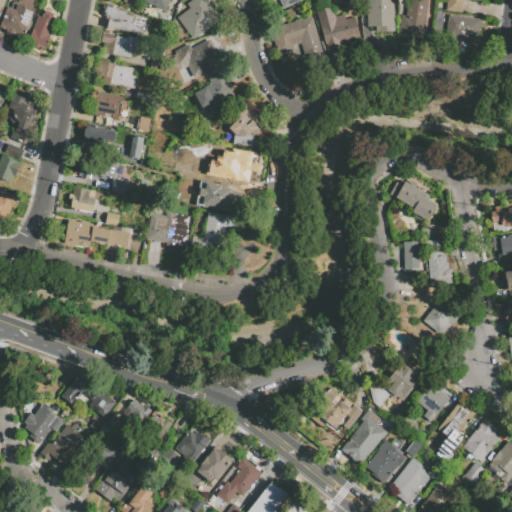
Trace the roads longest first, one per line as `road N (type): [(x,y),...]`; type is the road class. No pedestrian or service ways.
road 1 (residential): [(4,251),(216,298),(257,295),(278,282),(290,261),(292,169),(300,134),(316,114),(370,83),(511,69)]
road 2 (residential): [(198,396),(314,371),(360,349),(391,304),(373,170),(400,153),(459,181)]
road 3 (residential): [(32,257),(80,0)]
road 4 (residential): [(459,181),(482,306),(482,370),(498,407),(511,417)]
road 5 (secondary): [(0,329),(198,396)]
road 6 (residential): [(243,0),(265,73),(304,125)]
road 7 (secondary): [(253,423),(355,502)]
